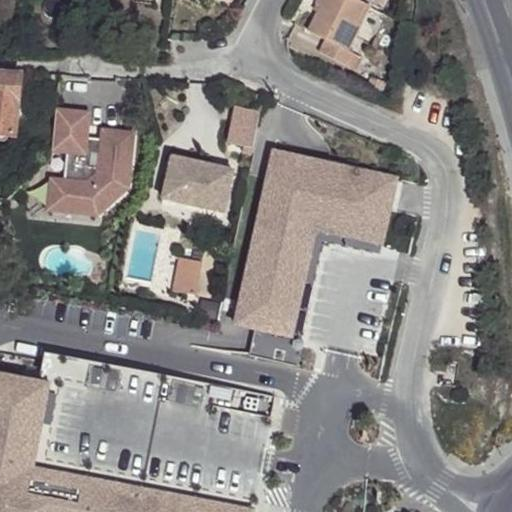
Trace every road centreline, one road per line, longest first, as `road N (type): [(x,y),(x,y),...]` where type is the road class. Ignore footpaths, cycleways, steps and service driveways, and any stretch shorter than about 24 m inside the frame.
road 1 (residential): [(486,511),(441,486),(418,457),(410,406),(450,191),(442,157),(258,62)]
road 2 (residential): [(258,62),(160,71),(0,66)]
